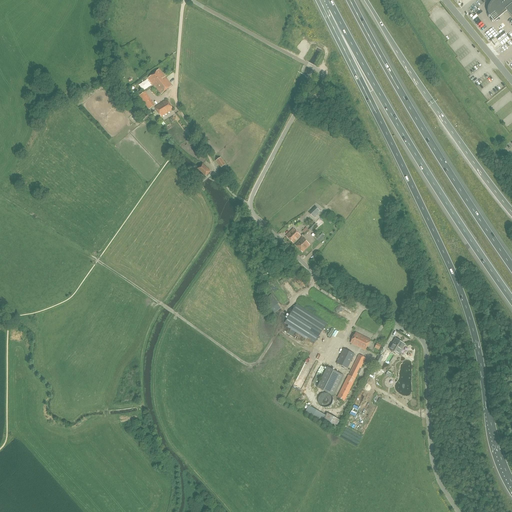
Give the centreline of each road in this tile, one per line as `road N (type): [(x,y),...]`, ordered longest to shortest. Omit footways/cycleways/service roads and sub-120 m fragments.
road 1 (unclassified): [(458,511),(432,458),(422,341),(314,272),(249,207),(295,110),(321,89),(321,74),(190,0)]
road 2 (motorway): [(332,9),(469,314),(496,451),(511,486)]
road 3 (motorway): [(332,9),(511,299)]
road 4 (motorway): [(511,265),(349,0)]
road 5 (motorway): [(511,210),(365,0)]
road 6 (track): [(214,165),(176,103),(183,0)]
